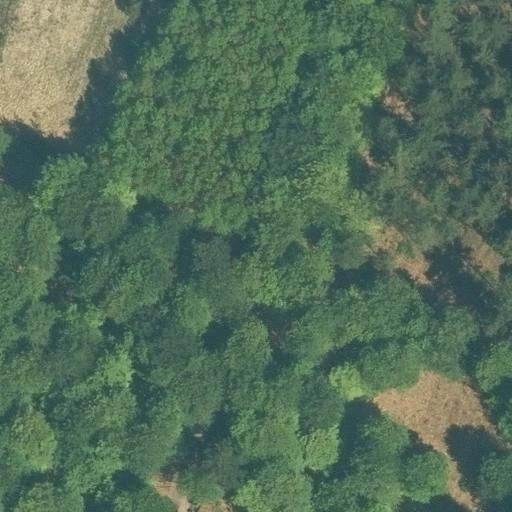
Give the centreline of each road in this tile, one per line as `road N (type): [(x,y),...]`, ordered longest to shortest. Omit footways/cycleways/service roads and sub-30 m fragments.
road 1 (track): [(327,0),(181,511)]
road 2 (track): [(511,359),(255,248)]
